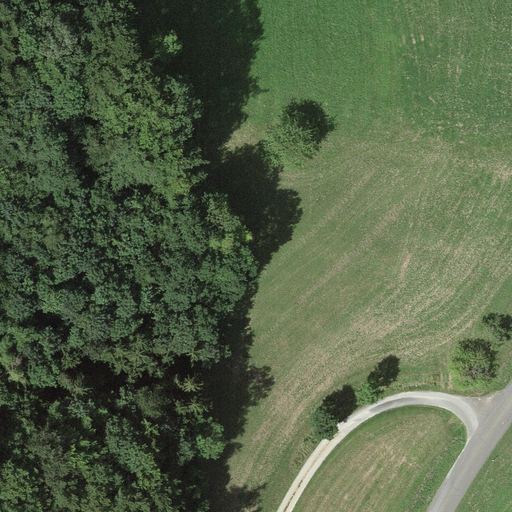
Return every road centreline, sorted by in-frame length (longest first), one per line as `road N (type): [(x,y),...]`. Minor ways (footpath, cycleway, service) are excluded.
road 1 (track): [(483,430),(463,406),(379,405),(314,454),(281,511)]
road 2 (unclassified): [(436,511),(511,393)]
